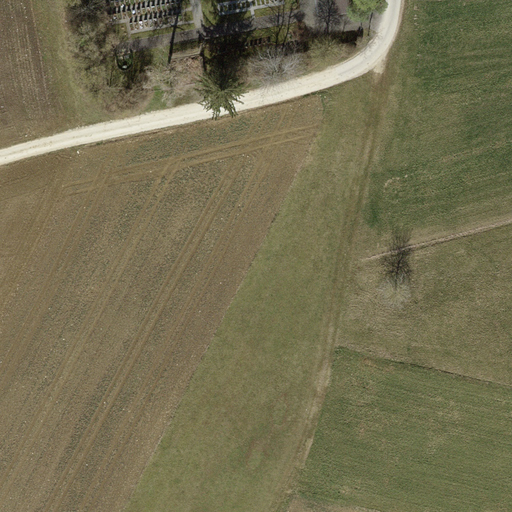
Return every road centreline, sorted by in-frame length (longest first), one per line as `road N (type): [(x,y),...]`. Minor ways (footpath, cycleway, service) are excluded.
road 1 (track): [(378,46),(383,73),(313,441),(278,511)]
road 2 (track): [(0,157),(350,71),(392,26),(396,0)]
